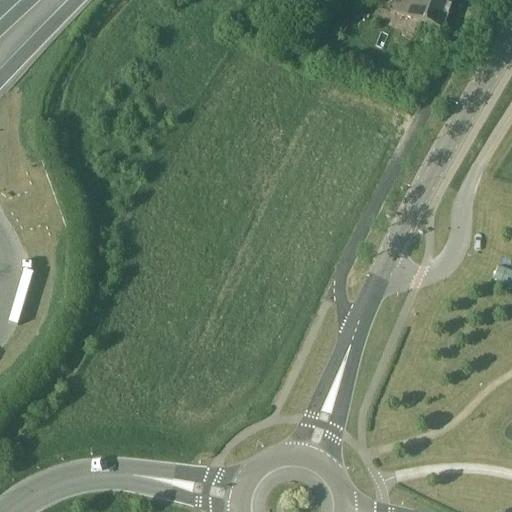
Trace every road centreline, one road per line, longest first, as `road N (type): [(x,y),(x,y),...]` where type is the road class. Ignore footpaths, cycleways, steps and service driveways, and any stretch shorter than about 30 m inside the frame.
road 1 (unclassified): [(479,0),(341,274),(343,311),(360,322)]
road 2 (tertiary): [(385,266),(511,34)]
road 3 (unclassified): [(385,266),(425,279),(446,268),(463,198),(511,110)]
road 4 (tertiary): [(162,483),(90,477),(6,511)]
